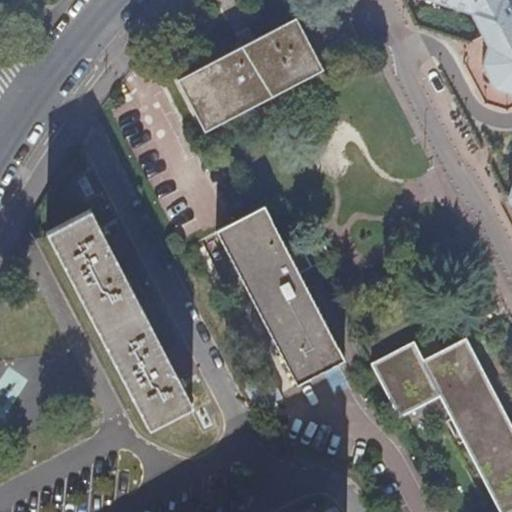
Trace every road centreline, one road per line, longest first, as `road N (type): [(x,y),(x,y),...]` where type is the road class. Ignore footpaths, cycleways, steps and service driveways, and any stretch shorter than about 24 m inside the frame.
road 1 (residential): [(511,261),(406,75),(380,0)]
road 2 (residential): [(111,0),(20,113)]
